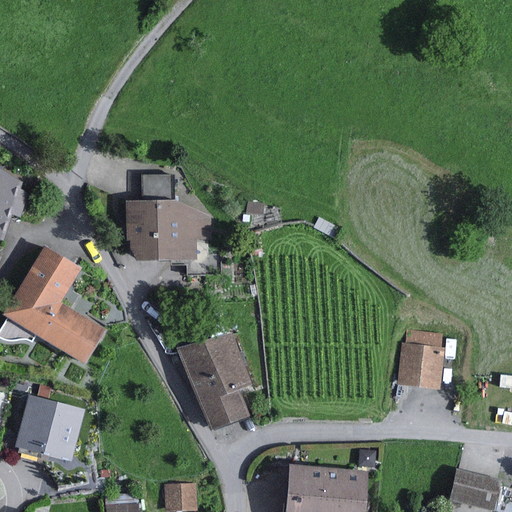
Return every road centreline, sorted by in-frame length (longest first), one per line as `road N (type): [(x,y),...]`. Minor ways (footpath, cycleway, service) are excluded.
road 1 (residential): [(227,465),(140,325),(72,184)]
road 2 (residential): [(227,465),(257,438),(276,434),(511,438)]
road 3 (track): [(107,98),(187,0)]
